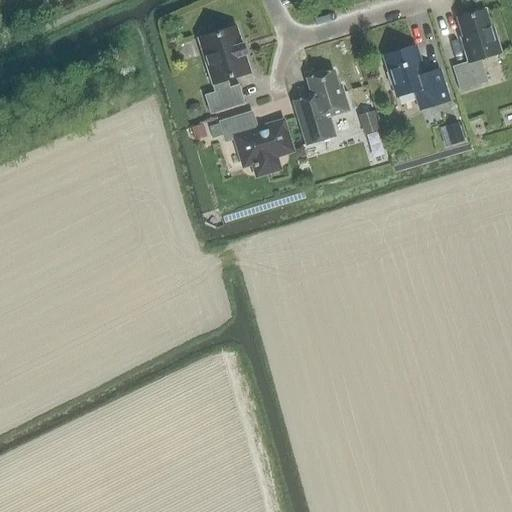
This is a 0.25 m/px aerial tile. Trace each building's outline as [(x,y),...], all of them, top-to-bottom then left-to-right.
[(485,10),(457,19),(465,44),(462,45),(468,62),(452,67),(459,91),(488,82),(481,59),(500,53),(492,26),(490,27),(485,10)] [(214,92),(204,95),(210,115),(244,104),(239,85),(229,88),(227,80),(250,73),(245,55),(246,54),(243,44),(241,44),(236,27),(216,33),(215,31),(212,29),(202,32),(201,36),(201,37),(197,39),(214,92)] [(386,73),(390,85),(393,84),(397,97),(414,91),(420,110),(448,100),(439,70),(424,75),(414,46),(384,56),(389,72),(386,73)] [(335,138),(329,117),(348,111),(341,86),(338,87),(333,71),(307,80),(312,97),(292,103),(306,147),(335,138)] [(379,130),(373,111),(357,115),(363,134),(379,130)] [(291,151),(282,122),(257,130),(251,113),(220,123),(226,141),(235,138),(244,166),(253,163),(257,175),(278,169),(274,156),(291,151)] [(464,141),(457,121),(438,128),(445,147),(464,141)] [(191,128),(195,141),(206,137),(202,124),(191,128)]
